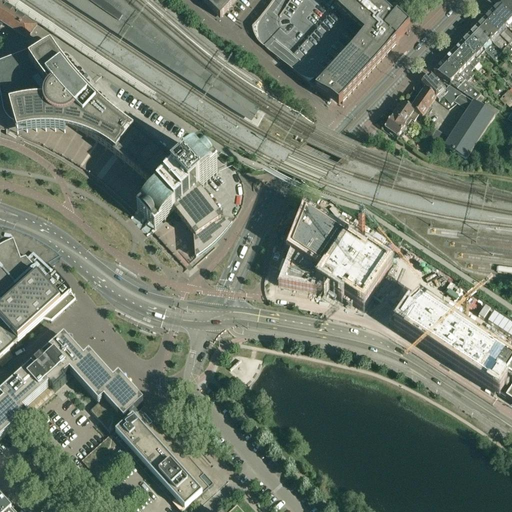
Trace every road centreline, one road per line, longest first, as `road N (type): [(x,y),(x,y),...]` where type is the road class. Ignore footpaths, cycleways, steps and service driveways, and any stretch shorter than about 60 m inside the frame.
road 1 (tertiary): [(229,312),(286,190),(476,0)]
road 2 (tertiary): [(511,427),(371,342),(229,312)]
road 3 (tertiary): [(0,222),(42,239),(131,302),(204,325)]
road 4 (tertiary): [(343,124),(262,206),(210,309)]
road 5 (tertiary): [(210,309),(137,290),(22,215)]
road 6 (tertiary): [(462,0),(343,124)]
road 7 (track): [(357,123),(424,162),(511,179)]
road 8 (residential): [(64,320),(144,381),(190,381)]
road 9 (residential): [(343,124),(231,37)]
